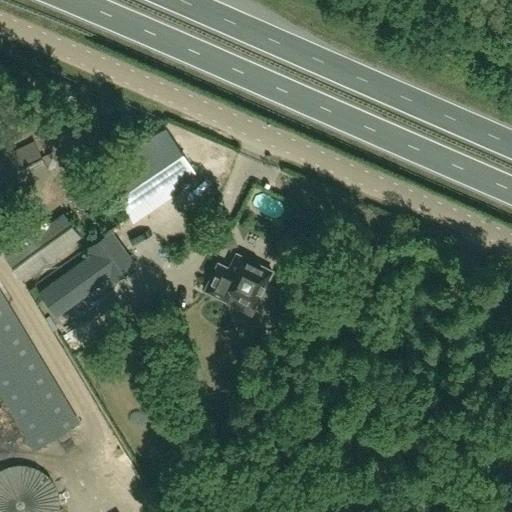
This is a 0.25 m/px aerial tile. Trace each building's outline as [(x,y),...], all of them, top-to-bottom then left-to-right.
[(162,204),(200,178),(178,145),(192,135),(184,123),(169,133),(164,127),(102,165),(133,223),(148,213),(153,221),(167,211),(162,204)] [(0,196),(50,171),(34,139),(0,156),(0,196)] [(23,277),(80,234),(64,212),(6,254),(23,277)] [(285,219),(281,226),(287,228),(290,222),(285,219)] [(90,253),(38,291),(57,316),(109,278),(112,282),(137,264),(111,229),(86,247),(90,253)] [(202,290),(252,315),(260,298),(263,298),(264,298),(266,298),(267,297),(269,296),(270,295),(271,294),(272,293),(273,291),(273,290),(273,288),(273,286),(272,284),(271,283),(270,281),(269,281),(274,270),(236,251),(228,266),(217,261),(202,290)] [(82,419),(6,296),(8,294),(0,280),(0,387),(37,447),(82,419)] [(0,511),(50,511),(39,479),(35,480),(30,465),(0,475),(0,511)]
